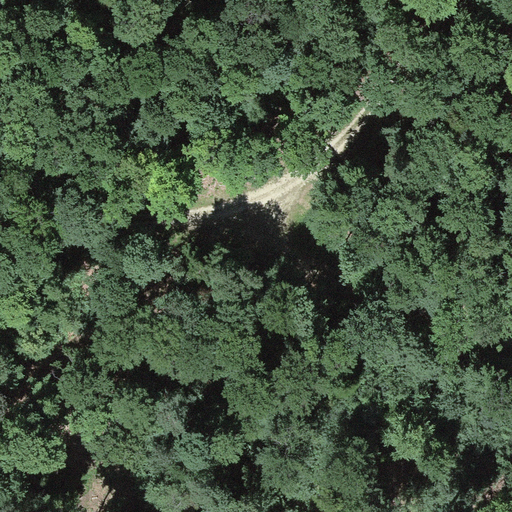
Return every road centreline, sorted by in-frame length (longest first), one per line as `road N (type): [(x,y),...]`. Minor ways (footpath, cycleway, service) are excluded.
road 1 (track): [(188,219),(302,179),(446,0)]
road 2 (track): [(188,219),(511,337)]
road 3 (track): [(0,264),(44,237),(188,219)]
